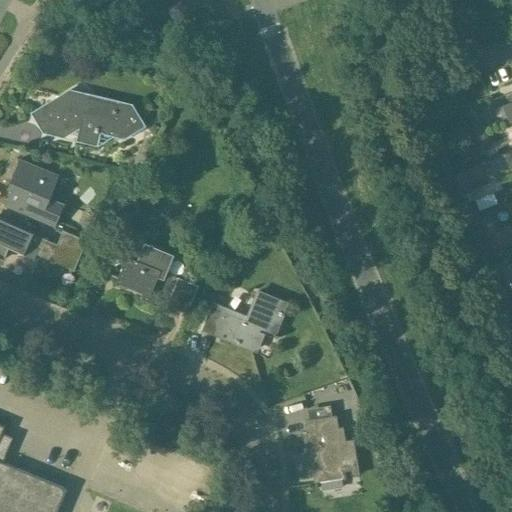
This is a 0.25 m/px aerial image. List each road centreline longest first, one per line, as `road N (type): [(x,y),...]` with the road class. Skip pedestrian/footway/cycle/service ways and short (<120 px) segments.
road 1 (secondary): [(467,511),(412,397),(260,0)]
road 2 (residential): [(262,511),(252,435),(236,407),(194,378),(0,299)]
